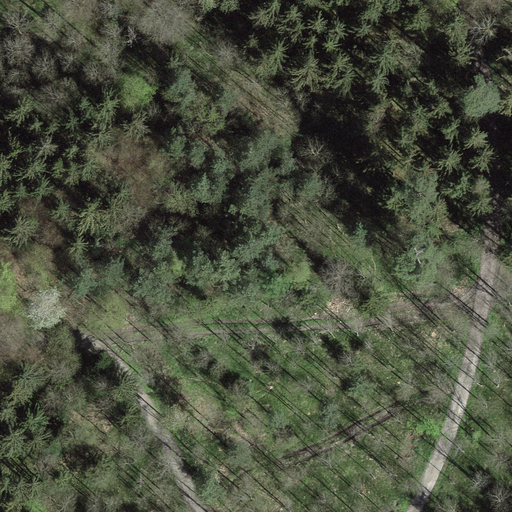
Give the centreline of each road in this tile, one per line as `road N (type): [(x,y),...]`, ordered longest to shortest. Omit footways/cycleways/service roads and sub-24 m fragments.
road 1 (track): [(414,511),(478,286),(511,65)]
road 2 (track): [(0,342),(107,336),(202,511)]
